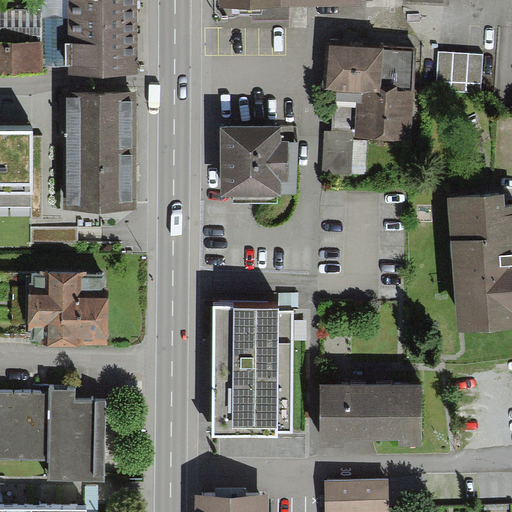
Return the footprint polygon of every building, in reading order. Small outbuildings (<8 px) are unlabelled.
[(67,66),(137,66),(136,0),(66,0),(67,12),(67,60),(67,66)] [(373,0),(218,0),(218,9),(373,10),(373,0)] [(0,6),(0,38),(30,39),(30,60),(67,60),(67,12),(29,13),(29,6),(18,6),(0,6)] [(380,82),(383,40),(328,36),(325,85),(358,87),(380,88),(380,82)] [(30,60),(30,39),(0,38),(0,68),(30,68),(30,60)] [(410,134),(413,84),(380,82),(380,88),(358,87),(355,131),(410,134)] [(66,201),(137,201),(137,84),(66,84),(66,201)] [(281,116),(221,116),(221,186),(282,186),(282,173),(289,173),(289,131),(282,131),(281,116)] [(0,199),(30,199),(29,120),(0,120),(0,199)] [(354,129),(325,128),(323,171),(352,172),(354,129)] [(450,186),(459,320),(511,316),(511,193),(506,194),(505,182),(450,186)] [(0,337),(18,338),(19,273),(0,272),(0,337)] [(92,291),(93,275),(19,273),(18,338),(108,340),(109,292),(92,291)] [(213,426),(292,427),(293,307),(279,307),(279,295),(213,295),(213,426)] [(422,376),(320,375),(319,436),(344,436),(344,430),(399,430),(399,437),(422,437),(422,376)] [(75,394),(0,393),(0,461),(44,462),(44,483),(104,484),(105,404),(75,403),(75,394)] [(389,511),(389,476),(325,476),(325,511),(389,511)] [(269,511),(270,487),(196,486),(196,511),(269,511)]
